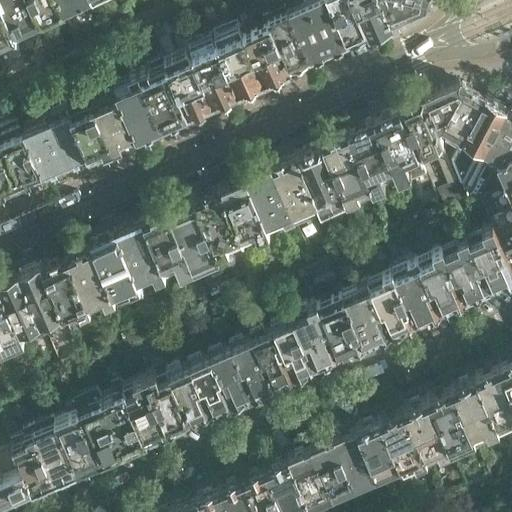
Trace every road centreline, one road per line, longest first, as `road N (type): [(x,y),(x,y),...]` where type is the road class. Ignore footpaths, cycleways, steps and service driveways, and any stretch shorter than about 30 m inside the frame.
road 1 (residential): [(68,511),(511,319)]
road 2 (tertiary): [(0,232),(415,51)]
